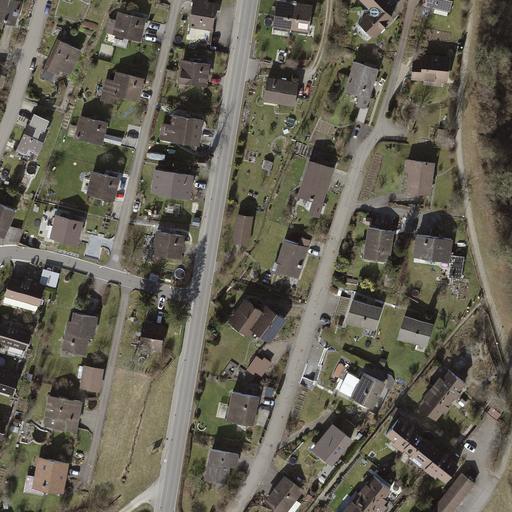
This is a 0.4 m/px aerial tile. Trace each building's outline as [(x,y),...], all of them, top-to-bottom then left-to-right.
[(22,0),(0,0),(0,19),(16,24),(22,0)] [(208,0),(194,0),(190,24),(217,29),(221,5),(208,3),(208,0)] [(317,2),(303,0),(278,0),(274,27),(313,32),(317,2)] [(395,0),(367,0),(377,10),(364,23),(377,37),(397,17),(391,10),(398,3),(395,0)] [(457,0),(430,0),(429,5),(456,10),(457,0)] [(110,18),(106,33),(142,42),(148,19),(118,11),(117,19),(110,18)] [(45,69),(59,75),(60,71),(71,76),(82,52),(58,41),(45,69)] [(454,55),(429,51),(427,61),(418,60),(416,76),(429,78),(428,82),(449,85),(454,55)] [(212,63),(183,59),(180,81),(208,85),(212,63)] [(382,68),(357,61),(347,91),(360,95),(356,106),(361,107),(357,122),(365,124),(382,68)] [(106,80),(100,101),(117,105),(120,97),(137,101),(143,79),(117,72),(114,82),(106,80)] [(300,82),(270,76),(266,99),(296,104),(300,82)] [(207,116),(176,111),(174,122),(162,120),(159,139),(202,145),(207,116)] [(16,151),(35,160),(52,123),(33,114),(16,151)] [(108,122),(80,117),(76,138),(103,144),(108,122)] [(438,163),(410,158),(408,172),(412,173),(409,191),(433,195),(438,163)] [(337,170),(311,160),(298,196),(312,201),(307,213),(319,218),(337,170)] [(197,173),(167,168),(163,193),(193,198),(197,173)] [(93,171),(87,196),(117,203),(123,178),(93,171)] [(16,209),(0,201),(0,232),(3,234),(16,209)] [(254,217),(238,214),(234,241),(249,244),(254,217)] [(85,223),(57,215),(51,237),(79,245),(85,223)] [(394,231),(370,227),(364,258),(389,263),(394,231)] [(186,235),(158,230),(154,252),(182,257),(186,235)] [(455,239),(417,233),(414,257),(451,263),(455,239)] [(298,244),(284,239),(274,270),(298,278),(310,241),(300,237),(298,244)] [(463,257),(453,256),(450,276),(460,277),(463,257)] [(44,267),(42,281),(58,284),(61,270),(44,267)] [(12,277),(6,297),(39,306),(45,286),(12,277)] [(262,310),(249,300),(233,320),(255,338),(260,333),(270,341),(287,320),(267,304),(262,310)] [(385,310),(357,301),(349,324),(378,333),(385,310)] [(100,317),(75,312),(73,322),(68,321),(62,349),(86,354),(89,339),(96,340),(100,317)] [(435,325),(405,314),(398,336),(427,346),(435,325)] [(167,323),(145,319),(139,348),(162,352),(167,323)] [(32,330),(2,322),(0,327),(0,341),(27,350),(32,330)] [(248,367),(263,376),(272,361),(258,352),(248,367)] [(103,368),(84,364),(79,387),(98,391),(103,368)] [(451,367),(421,404),(441,420),(471,383),(451,367)] [(0,394),(12,398),(18,376),(0,370),(0,394)] [(365,374),(352,399),(376,411),(389,386),(365,374)] [(266,400),(236,392),(229,418),(259,426),(266,400)] [(50,395),(44,426),(79,432),(85,401),(50,395)] [(460,462),(403,417),(388,436),(445,481),(460,462)] [(334,423),(312,446),(331,464),(353,441),(334,423)] [(240,454),(212,447),(205,476),(233,483),(240,454)] [(71,462),(38,454),(31,486),(64,494),(71,462)] [(284,472),(263,496),(281,511),(284,511),(304,489),(284,472)] [(464,472),(433,508),(438,511),(452,511),(477,483),(464,472)] [(377,476),(346,511),(378,511),(396,492),(377,476)]
